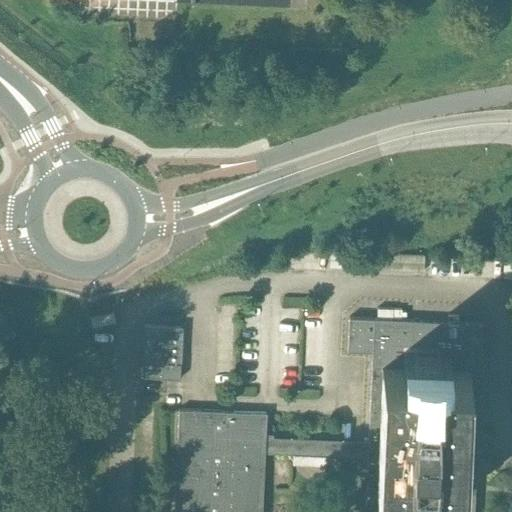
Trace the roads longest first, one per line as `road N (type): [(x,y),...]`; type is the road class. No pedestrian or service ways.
road 1 (tertiary): [(136,219),(195,211),(399,136),(511,124)]
road 2 (tertiary): [(34,231),(57,264),(86,272),(122,256),(136,219)]
